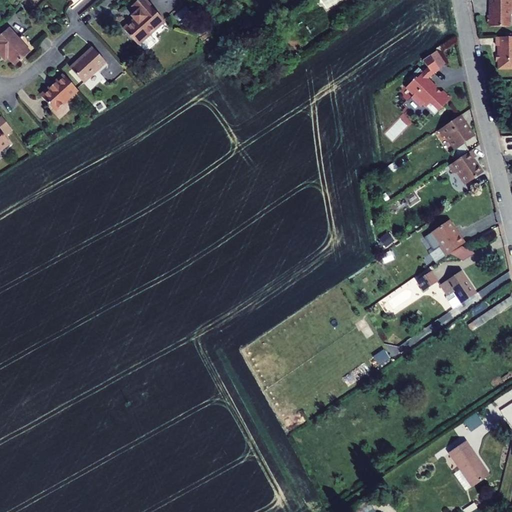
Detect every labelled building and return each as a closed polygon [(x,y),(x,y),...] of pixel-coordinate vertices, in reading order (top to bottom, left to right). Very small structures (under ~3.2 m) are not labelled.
[(151,0),(143,0),(138,6),(143,11),(137,16),(140,19),(129,29),(144,46),(171,22),(151,0)] [(325,0),(332,11),(349,0),(325,0)] [(511,0),(495,0),(495,15),(492,15),(492,22),(495,22),(495,27),(511,26),(511,0)] [(14,29),(0,41),(0,50),(6,57),(10,53),(13,57),(20,65),(35,52),(14,29)] [(511,37),(500,37),(500,46),(503,46),(503,68),(511,68),(511,37)] [(98,48),(77,69),(90,83),(112,62),(98,48)] [(441,51),(435,55),(444,69),(450,64),(441,51)] [(444,69),(435,55),(428,60),(434,69),(431,71),(427,75),(426,74),(422,79),(420,78),(411,88),(419,95),(417,97),(426,107),(428,105),(440,115),(456,99),(449,92),(448,91),(447,91),(446,91),(445,92),(444,93),(440,90),(441,88),(440,88),(440,86),(436,82),(434,82),(431,79),(434,76),(437,74),(444,69)] [(55,88),(46,95),(61,111),(84,91),(70,75),(61,83),(62,84),(56,89),(55,88)] [(462,118),(443,131),(448,139),(451,138),(459,150),(478,137),(468,122),(466,124),(462,118)] [(16,144),(11,138),(19,131),(8,119),(1,125),(2,126),(0,127),(0,150),(3,155),(16,144)] [(476,151),(452,167),(457,174),(462,174),(470,186),(487,174),(478,160),(481,158),(476,151)] [(440,249),(445,257),(465,245),(459,236),(458,236),(449,223),(432,234),(441,248),(440,249)] [(385,249),(394,242),(387,233),(379,240),(385,249)] [(435,264),(445,257),(440,249),(441,248),(432,234),(424,239),(434,253),(430,255),(435,264)] [(431,272),(416,282),(423,292),(438,282),(431,272)] [(462,273),(442,287),(456,308),(463,304),(463,305),(477,295),(462,273)] [(511,298),(478,321),(482,327),(511,307),(511,298)] [(363,319),(356,323),(365,337),(372,333),(363,319)] [(378,366),(389,359),(384,350),(373,357),(378,366)] [(467,476),(475,489),(490,478),(468,445),(453,455),(467,476)] [(467,476),(459,481),(468,493),(475,489),(467,476)] [(374,511),(368,501),(350,511),(374,511)]
